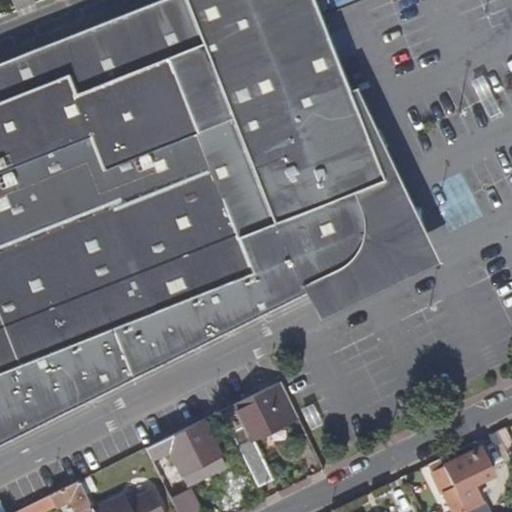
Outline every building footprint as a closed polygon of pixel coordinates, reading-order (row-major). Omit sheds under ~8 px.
[(310,0),(163,0),(0,64),(0,445),(333,280),(340,275),(351,265),(361,253),(369,240),(374,228),(378,217),(381,198),(381,181),(310,0)] [(31,0),(9,0),(15,13),(34,5),(31,0)] [(299,420),(296,414),(288,398),(280,382),(222,411),(226,419),(260,489),(274,481),(255,442),(299,420)] [(208,429),(226,419),(222,411),(204,420),(208,429)] [(204,420),(147,448),(153,461),(170,452),(180,474),(186,486),(226,467),(208,429),(204,420)] [(487,511),(484,504),(481,506),(473,488),(493,478),(480,450),(444,467),(465,511),(487,511)] [(180,474),(170,452),(153,461),(163,482),(180,474)] [(465,511),(444,467),(431,473),(442,497),(445,496),(452,511),(465,511)] [(94,511),(80,481),(50,496),(56,509),(57,511),(71,504),(74,511),(94,511)] [(163,511),(152,491),(126,504),(123,498),(95,511),(163,511)] [(172,500),(177,511),(200,511),(191,491),(172,500)] [(49,511),(56,509),(50,496),(18,511),(49,511)]
